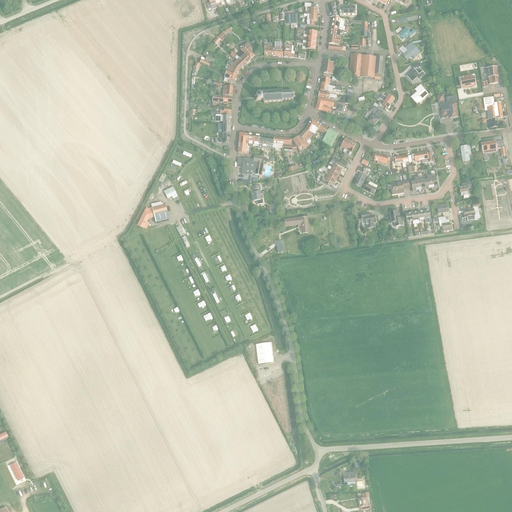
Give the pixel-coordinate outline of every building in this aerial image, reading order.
[(211,6),(216,5),(214,0),(208,0),(209,3),(206,4),(208,10),(211,9),(211,6)] [(329,18),(336,16),(334,5),(327,7),(329,18)] [(339,10),(339,17),(343,17),(342,14),(355,14),(355,6),(342,7),(342,10),(339,10)] [(316,21),(317,15),(304,14),(304,16),(307,17),(307,24),(314,25),(314,21),(316,21)] [(341,31),(348,31),(348,28),(345,27),(343,27),(344,20),(342,20),(341,19),(339,18),(338,17),(333,18),(332,22),(331,29),(341,31)] [(414,30),(410,33),(406,28),(398,35),(403,40),(409,35),(410,37),(415,32),(414,30)] [(348,31),(341,31),(331,29),(330,37),(339,38),(340,33),(342,34),(343,33),(346,33),(346,31),(348,31)] [(219,37),(217,38),(220,41),(222,42),(222,41),(227,37),(223,32),(219,37)] [(340,38),(339,38),(330,37),(329,44),(339,46),(340,38)] [(242,52),(250,60),(255,56),(251,52),(252,50),(251,49),(252,48),(247,43),(245,45),(240,50),(242,51),(242,52)] [(412,57),(413,58),(420,53),(411,43),(405,48),(407,51),(402,56),(407,61),(412,57)] [(274,50),(274,48),(269,48),(269,46),(263,46),(264,55),(269,56),(274,56),(274,50)] [(280,49),(280,47),(275,47),(275,48),(274,48),(274,50),(274,56),(283,57),(283,49),(280,49)] [(293,58),(294,54),(290,54),(291,50),(285,50),(284,57),(289,57),(293,58)] [(246,63),(250,60),(242,52),(237,56),(240,59),(245,65),(246,63)] [(349,77),(380,80),(382,58),(351,55),(349,77)] [(240,59),(237,56),(233,59),(232,60),(234,62),(235,64),(236,65),(240,70),(240,69),(245,65),(240,59)] [(236,65),(229,61),(227,65),(230,67),(227,72),(228,72),(230,73),(236,76),(239,72),(240,70),(236,65)] [(323,73),(332,75),(334,63),(325,61),(323,73)] [(489,85),(498,84),(497,77),(498,76),(497,67),(487,69),(488,78),(489,85)] [(422,72),(419,75),(414,70),(407,77),(411,82),(417,77),(419,79),(424,74),(422,72)] [(236,76),(230,73),(228,72),(230,73),(226,72),(225,78),(235,81),(236,78),(236,76)] [(474,77),(468,78),(468,76),(463,77),(463,79),(460,80),(462,89),(475,86),(474,77)] [(321,84),(335,87),(335,85),(329,84),(330,80),(322,78),(321,84)] [(334,93),(335,87),(321,84),(320,90),(334,93)] [(411,98),(417,105),(428,95),(420,85),(415,90),(417,92),(411,98)] [(227,86),(223,86),(222,96),(232,97),(233,87),(227,86)] [(258,99),(256,100),(256,101),(258,101),(263,101),(263,103),(264,103),(264,104),(265,104),(265,103),(268,103),(269,103),(273,103),(273,102),(277,102),(277,103),(278,103),(277,102),(281,102),(282,102),(282,101),(285,101),(286,101),(286,100),(288,100),(288,101),(289,101),(289,100),(292,100),(292,101),(293,100),(292,99),(294,98),(295,98),(295,97),(294,97),(294,94),(295,94),(295,93),(294,93),(292,91),(291,90),(291,91),(288,91),(287,91),(285,92),(285,91),(284,91),(284,92),(281,92),(281,90),(280,90),(276,91),(276,90),(276,91),(272,91),(271,91),(268,91),(267,91),(267,92),(264,92),(263,91),(263,92),(262,92),(263,95),(257,95),(255,96),(255,97),(258,97),(258,99)] [(380,97),(391,104),(394,99),(389,95),(386,99),(381,95),(380,97)] [(455,96),(444,98),(443,95),(436,96),(438,103),(439,102),(441,111),(440,111),(441,117),(444,116),(445,118),(447,118),(447,117),(450,117),(450,118),(458,117),(455,104),(457,104),(455,96)] [(227,103),(231,103),(232,98),(224,97),(213,96),(212,106),(217,106),(218,103),(223,103),(223,104),(227,104),(227,103)] [(387,109),(391,104),(380,97),(379,99),(381,100),(384,102),(382,106),(387,109)] [(335,112),(342,113),(343,106),(337,105),(337,103),(334,102),(318,99),(315,109),(329,113),(330,109),(326,108),(326,107),(336,109),(335,112)] [(487,120),(488,128),(497,127),(496,119),(502,118),(500,103),(486,105),(488,120),(487,120)] [(380,111),(378,110),(378,109),(372,106),(369,110),(375,114),(373,116),(372,115),(367,122),(374,127),(379,120),(378,120),(383,113),(380,111)] [(220,114),(220,113),(215,112),(215,116),(214,122),(223,122),(223,124),(230,124),(231,116),(231,115),(220,114)] [(316,130),(318,131),(324,134),(324,135),(325,136),(329,129),(321,125),(311,119),(307,125),(316,130)] [(314,137),(318,131),(316,130),(307,125),(305,130),(311,133),(311,134),(312,134),(311,135),(312,136),(314,137)] [(329,129),(325,136),(322,143),(331,147),(338,133),(329,129)] [(309,140),(312,136),(311,135),(312,134),(311,134),(311,133),(305,130),(299,136),(309,146),(308,144),(309,143),(311,142),(309,140)] [(247,144),(248,135),(239,133),(238,144),(238,153),(248,154),(249,147),(248,147),(249,145),(247,144)] [(258,149),(260,136),(254,135),(253,138),(252,138),(252,139),(253,140),(253,143),(252,143),(251,147),(253,148),(253,145),(258,146),(258,149)] [(272,149),(274,138),(260,136),(258,149),(262,150),(262,151),(263,151),(263,148),(272,150),(272,149)] [(304,149),(309,146),(299,136),(296,138),(304,149)] [(283,148),(284,139),(277,138),(274,138),(272,149),(275,150),(278,150),(278,148),(283,148)] [(303,150),(304,149),(296,138),(293,140),(298,149),(299,151),(300,151),(299,148),(300,147),(302,150),(303,149),(303,150)] [(346,150),(350,141),(345,138),(340,147),(344,149),(343,152),(345,153),(346,150)] [(284,139),(283,148),(282,149),(292,150),(297,149),(295,145),(294,146),(293,142),(291,142),(291,140),(284,139)] [(346,150),(350,152),(348,155),(350,156),(352,153),(351,152),(356,144),(350,141),(346,150)] [(495,141),(481,144),(482,152),(488,151),(489,153),(494,153),(493,150),(497,150),(495,141)] [(309,146),(315,152),(318,149),(312,143),(309,146)] [(460,147),(462,162),(469,161),(468,155),(471,154),(469,145),(460,147)] [(420,153),(421,160),(428,159),(429,161),(432,160),(431,152),(426,153),(426,152),(420,153)] [(415,161),(421,160),(420,153),(413,154),(414,155),(412,155),(412,159),(414,159),(415,161)] [(380,162),(382,156),(376,154),(375,154),(373,154),(372,158),(375,158),(374,161),(380,162)] [(382,156),(380,162),(387,164),(387,161),(389,162),(390,158),(388,158),(388,157),(382,156)] [(253,162),(254,160),(249,160),(249,159),(237,159),(237,168),(242,168),(241,175),(256,176),(256,175),(258,164),(259,165),(259,163),(258,163),(253,162)] [(330,170),(339,174),(342,169),(333,164),(331,168),(328,167),(327,169),(330,170)] [(336,180),(339,174),(330,170),(329,173),(326,172),(324,174),(327,176),(328,175),(336,180)] [(353,184),(361,188),(366,177),(358,173),(357,176),(357,177),(353,184)] [(333,185),(336,180),(328,175),(327,176),(326,179),(323,177),(321,180),(325,181),(333,185)] [(429,175),(431,188),(436,187),(436,188),(437,188),(436,179),(433,179),(432,175),(429,175)] [(425,190),(423,181),(420,181),(419,177),(416,177),(418,190),(423,189),(424,190),(425,190)] [(373,194),(377,186),(369,182),(368,185),(367,184),(364,190),(373,194)] [(391,186),(392,195),(404,193),(403,189),(409,189),(408,182),(402,183),(402,184),(391,186)] [(464,199),(468,198),(467,188),(471,188),(470,183),(464,184),(465,188),(459,188),(461,196),(463,196),(464,199)] [(259,192),(257,192),(257,190),(260,189),(260,185),(253,187),(254,193),(252,193),(254,201),(256,201),(257,205),(263,204),(262,199),(260,199),(259,192)] [(173,199),(177,197),(173,188),(164,191),(168,200),(172,198),(173,199)] [(162,204),(161,204),(161,202),(151,205),(152,208),(148,209),(147,207),(146,207),(138,224),(147,229),(149,224),(146,222),(148,217),(153,216),(154,221),(168,218),(165,205),(163,206),(162,204)] [(449,212),(447,212),(446,204),(436,206),(436,207),(435,209),(437,210),(438,214),(442,213),(443,217),(449,216),(449,212)] [(477,219),(476,209),(463,211),(464,218),(467,218),(467,220),(477,219)] [(401,218),(398,219),(397,212),(389,213),(390,223),(395,222),(395,227),(402,226),(401,218)] [(370,216),(369,216),(368,213),(361,214),(361,220),(366,219),(367,229),(375,228),(373,218),(370,218),(370,216)] [(302,234),(309,233),(307,217),(284,220),(285,227),(297,225),(298,227),(301,227),(302,234)] [(449,220),(446,220),(445,217),(438,218),(438,221),(441,221),(442,232),(452,231),(451,225),(450,225),(449,220)] [(283,241),(276,242),(277,252),(284,251),(283,241)] [(256,345),(258,365),(273,363),(271,343),(256,345)] [(18,481),(23,478),(16,463),(10,466),(18,481)] [(348,487),(356,486),(355,483),(356,483),(354,473),(343,475),(345,485),(348,484),(348,487)] [(369,506),(368,506),(367,499),(369,498),(368,494),(363,495),(364,499),(359,499),(360,507),(361,511),(370,509),(369,506)]
